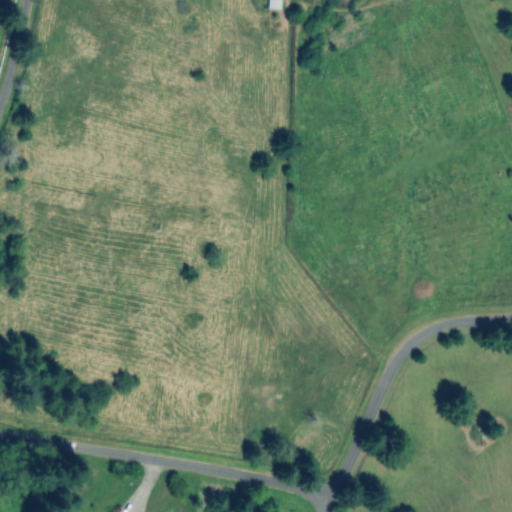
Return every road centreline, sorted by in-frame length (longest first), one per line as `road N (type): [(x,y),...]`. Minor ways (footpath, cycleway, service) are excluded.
road 1 (residential): [(20,0),(0,97),(48,442)]
road 2 (residential): [(328,498),(48,442)]
road 3 (residential): [(328,498),(388,366),(408,343),(432,329),(511,320)]
